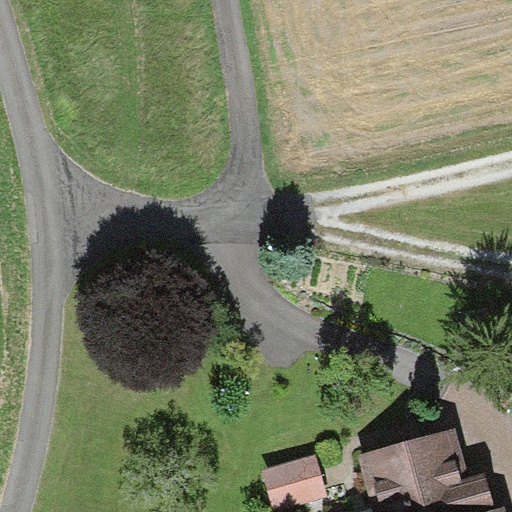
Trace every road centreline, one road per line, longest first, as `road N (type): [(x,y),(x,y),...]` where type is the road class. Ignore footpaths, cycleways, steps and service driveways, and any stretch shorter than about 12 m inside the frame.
road 1 (unclassified): [(18,511),(44,392),(47,201)]
road 2 (track): [(249,215),(511,264)]
road 3 (residential): [(227,0),(246,123),(231,218)]
road 4 (unclassified): [(47,201),(0,20)]
road 5 (residential): [(47,201),(231,218)]
road 6 (track): [(333,199),(511,160)]
